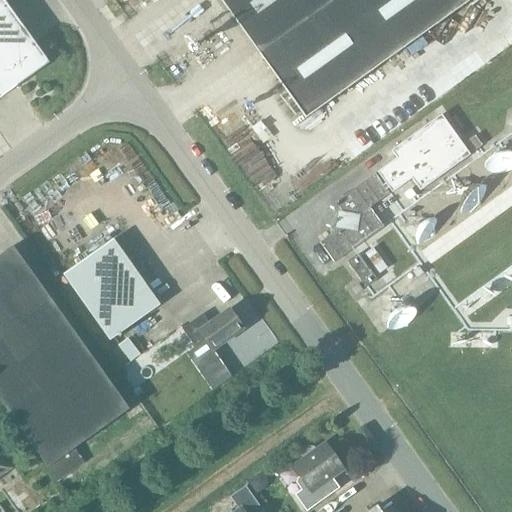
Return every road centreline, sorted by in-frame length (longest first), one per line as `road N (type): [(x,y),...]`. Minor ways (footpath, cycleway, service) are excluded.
road 1 (unclassified): [(441,511),(132,88)]
road 2 (unclassified): [(132,88),(0,181)]
